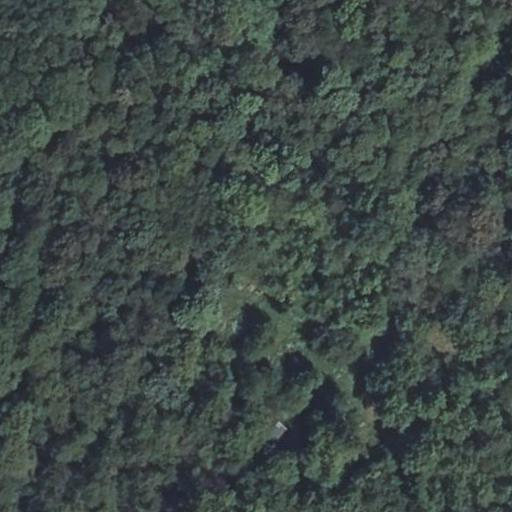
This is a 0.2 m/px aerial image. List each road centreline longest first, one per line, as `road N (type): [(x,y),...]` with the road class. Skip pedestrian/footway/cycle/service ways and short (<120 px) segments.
road 1 (track): [(511,263),(497,247),(264,132),(199,117),(71,125),(29,138)]
road 2 (track): [(511,37),(484,52),(248,70),(69,103),(29,138)]
